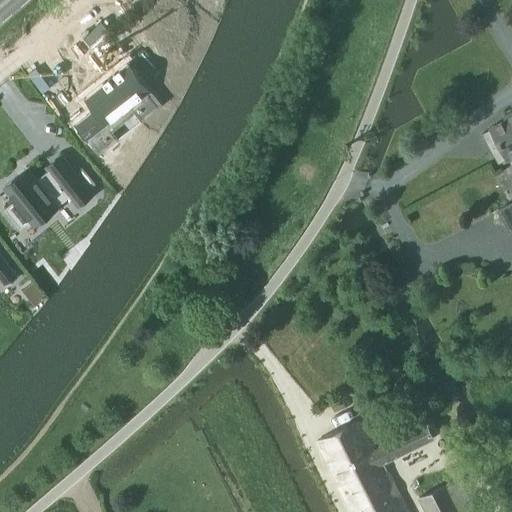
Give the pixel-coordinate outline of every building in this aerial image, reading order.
[(77,122),(74,124),(75,125),(78,123),(86,134),(86,135),(93,143),(98,149),(115,136),(110,130),(135,110),(140,117),(155,105),(146,94),(147,94),(145,92),(149,89),(130,63),(129,62),(124,66),(120,69),(119,68),(118,69),(119,70),(114,74),(113,73),(113,74),(109,78),(108,77),(108,78),(104,82),(103,81),(102,82),(103,83),(89,94),(84,97),(85,99),(90,95),(98,105),(96,107),(93,109),(78,121),(77,122)] [(511,156),(511,111),(503,116),(505,119),(490,128),(490,129),(481,133),(497,163),(506,158),(507,159),(511,156)] [(43,174),(36,179),(28,169),(4,187),(11,197),(14,200),(13,201),(4,208),(11,218),(20,229),(26,224),(30,221),(31,221),(33,225),(53,209),(68,197),(69,196),(76,205),(91,194),(61,155),(47,167),(48,169),(43,174)] [(511,201),(497,210),(509,231),(511,228),(511,201)] [(0,278),(5,284),(4,285),(5,286),(18,276),(17,275),(16,276),(0,255),(0,278)] [(45,298),(33,283),(22,291),(34,307),(45,298)] [(425,423),(375,448),(360,419),(317,441),(352,511),(407,511),(382,463),(433,438),(425,423)] [(424,511),(474,511),(457,478),(418,498),(424,511)]
